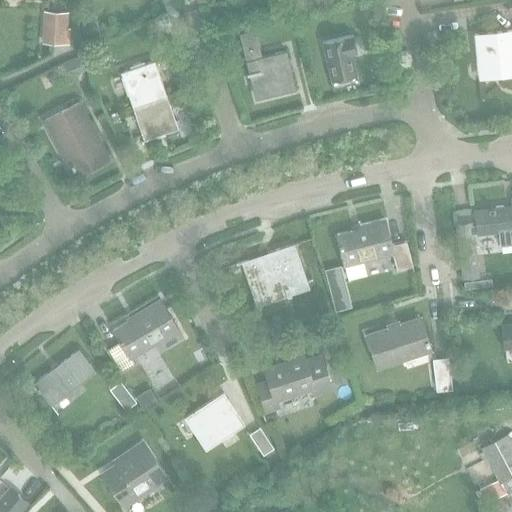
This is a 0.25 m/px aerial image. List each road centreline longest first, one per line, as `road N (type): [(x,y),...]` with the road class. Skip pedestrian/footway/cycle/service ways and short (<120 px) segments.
road 1 (unclassified): [(173,238),(304,188),(415,162)]
road 2 (unclassified): [(0,347),(68,297),(173,238)]
road 3 (unclassified): [(69,218),(239,140)]
road 4 (unclassified): [(239,140),(421,98)]
road 5 (unclassified): [(239,140),(191,14)]
road 6 (unclassified): [(69,218),(0,108)]
